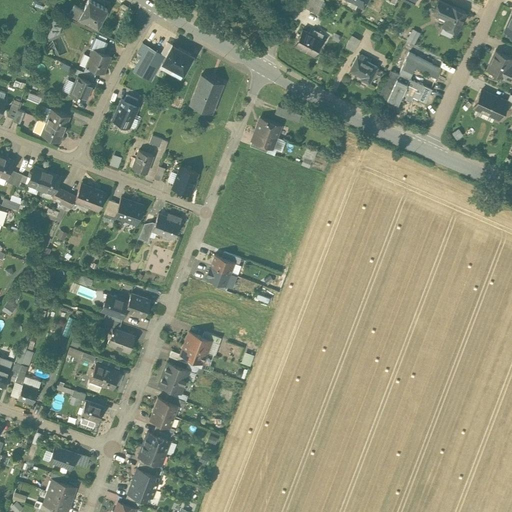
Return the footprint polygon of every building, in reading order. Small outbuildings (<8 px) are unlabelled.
[(107,7),(93,0),(87,0),(83,8),(74,3),(69,11),(78,16),(78,17),(85,21),(86,19),(97,25),(107,7)] [(323,0),(306,0),(303,7),(317,14),(323,0)] [(466,12),(439,0),(438,0),(433,12),(446,18),(442,25),(443,26),(440,32),(451,37),(454,31),(456,32),(466,12)] [(55,8),(44,3),(39,12),(50,18),(55,8)] [(321,40),(302,30),(294,45),(306,51),(306,52),(310,54),(311,54),(313,55),(321,40)] [(413,30),(407,41),(414,44),(420,33),(413,30)] [(361,40),(353,35),(346,48),(354,53),(361,40)] [(148,45),(142,42),(137,51),(142,54),(148,45)] [(193,55),(172,43),(162,62),(183,73),(193,55)] [(165,55),(148,45),(142,54),(136,65),(138,65),(134,71),(142,75),(141,75),(142,76),(143,75),(149,79),(152,74),(154,75),(165,55)] [(110,55),(93,48),(90,55),(84,53),(80,63),(97,70),(103,72),(110,55)] [(511,57),(510,56),(495,50),(486,69),(511,81),(511,79),(511,67),(508,66),(511,58),(511,57)] [(432,64),(409,52),(399,73),(410,79),(415,68),(437,78),(442,68),(432,64)] [(372,61),(358,53),(357,57),(371,64),(372,61)] [(357,57),(356,56),(349,71),(361,78),(361,79),(369,83),(377,67),(371,64),(357,57)] [(445,62),(435,57),(432,64),(442,68),(445,62)] [(97,70),(86,65),(84,71),(95,76),(97,70)] [(95,76),(84,71),(81,77),(92,82),(95,76)] [(390,71),(379,95),(387,99),(398,75),(390,71)] [(410,79),(399,73),(398,75),(387,99),(397,104),(400,97),(411,102),(414,96),(418,98),(417,99),(425,103),(432,89),(410,79)] [(224,83),(201,74),(190,104),(212,113),(224,83)] [(81,77),(78,76),(76,82),(75,81),(75,82),(71,93),(70,92),(70,93),(85,99),(92,82),(81,77)] [(504,99),(481,89),(473,107),(495,117),(504,99)] [(137,99),(126,94),(123,100),(135,105),(137,99)] [(123,100),(121,99),(121,100),(116,111),(112,118),(128,125),(137,106),(135,105),(123,100)] [(19,104),(12,101),(7,115),(13,117),(17,109),(19,104)] [(280,103),(277,112),(300,120),(303,112),(280,103)] [(70,115),(52,108),(47,121),(64,128),(70,115)] [(24,111),(17,109),(13,117),(12,120),(19,123),(24,111)] [(280,124),(260,116),(256,128),(276,135),(280,124)] [(64,128),(47,121),(39,117),(33,130),(59,141),(64,128)] [(507,131),(498,127),(491,143),(500,147),(507,131)] [(276,135),(256,128),(251,139),(268,146),(272,147),(276,135)] [(163,139),(152,135),(149,142),(160,146),(163,139)] [(168,141),(163,139),(160,146),(159,149),(164,152),(168,141)] [(268,146),(252,139),(250,145),(266,151),(268,146)] [(315,150),(307,147),(304,155),(312,158),(315,150)] [(153,155),(139,150),(135,159),(137,160),(135,167),(133,166),(132,167),(146,172),(153,155)] [(119,166),(122,155),(114,153),(111,163),(119,166)] [(14,160),(1,155),(0,156),(0,181),(4,183),(6,178),(7,178),(11,168),(13,169),(14,165),(12,164),(14,160)] [(197,172),(181,165),(172,187),(190,194),(194,185),(192,185),(197,172)] [(34,166),(28,183),(41,188),(48,170),(34,166)] [(165,168),(159,166),(154,178),(161,180),(165,168)] [(18,172),(12,170),(8,182),(13,184),(18,172)] [(61,175),(48,170),(41,188),(54,193),(57,186),(61,175)] [(23,174),(18,172),(13,184),(18,185),(23,174)] [(28,176),(23,174),(18,185),(24,188),(28,176)] [(105,192),(81,182),(75,195),(73,200),(98,210),(105,192)] [(68,191),(57,186),(54,193),(52,198),(62,202),(63,202),(68,191)] [(68,191),(63,202),(71,206),(73,200),(75,195),(68,191)] [(143,204),(121,196),(119,202),(114,215),(115,215),(137,223),(143,204)] [(15,201),(3,198),(1,204),(13,208),(15,201)] [(119,202),(110,199),(103,213),(115,217),(115,215),(114,215),(119,202)] [(59,210),(48,206),(46,211),(56,215),(59,210)] [(172,214),(171,217),(159,212),(153,225),(152,228),(173,237),(181,218),(172,214)] [(153,225),(144,222),(138,237),(147,240),(152,228),(153,225)] [(61,229),(58,236),(64,238),(67,232),(61,229)] [(241,257),(223,250),(221,256),(235,261),(238,263),(241,257)] [(221,256),(214,253),(210,265),(230,272),(235,261),(221,256)] [(230,272),(210,265),(206,275),(226,283),(230,272)] [(150,299),(131,292),(128,301),(131,302),(128,310),(144,316),(147,307),(150,299)] [(128,301),(110,294),(108,300),(104,302),(101,309),(105,311),(122,317),(125,309),(128,310),(131,302),(128,301)] [(8,301),(3,309),(10,314),(15,306),(8,301)] [(122,317),(105,311),(103,316),(106,317),(120,322),(122,317)] [(120,322),(106,317),(103,324),(113,327),(114,327),(119,329),(121,323),(120,322)] [(119,329),(114,327),(113,327),(113,328),(112,328),(112,330),(113,330),(108,343),(124,348),(130,350),(135,335),(119,329)] [(221,337),(204,330),(202,336),(211,340),(218,343),(221,337)] [(202,336),(189,331),(184,342),(207,351),(211,340),(202,336)] [(207,351),(184,342),(180,353),(188,356),(186,362),(187,363),(198,367),(200,368),(202,362),(203,362),(207,351)] [(180,353),(171,349),(169,355),(186,362),(188,356),(180,353)] [(95,355),(83,351),(81,358),(93,362),(95,355)] [(252,355),(246,352),(243,362),(248,364),(252,355)] [(77,362),(78,354),(67,353),(66,360),(77,362)] [(14,361),(10,372),(17,374),(18,369),(20,364),(14,361)] [(185,368),(167,361),(158,384),(171,388),(180,392),(181,392),(189,370),(185,368)] [(119,371),(96,362),(89,379),(90,380),(88,387),(99,391),(102,384),(113,388),(119,371)] [(198,367),(187,363),(185,368),(189,370),(196,373),(198,367)] [(8,371),(0,367),(0,381),(2,383),(1,385),(2,386),(6,375),(7,375),(8,371)] [(25,371),(18,369),(17,374),(14,380),(21,383),(25,371)] [(37,388),(23,383),(21,388),(18,398),(32,403),(37,388)] [(74,389),(58,384),(56,389),(72,394),(74,389)] [(180,392),(171,388),(169,394),(186,400),(188,395),(181,392),(180,392)] [(85,393),(74,389),(72,394),(72,395),(79,398),(83,399),(85,393)] [(79,398),(72,395),(69,402),(76,405),(79,398)] [(178,404),(158,396),(153,407),(174,415),(178,404)] [(102,406),(86,400),(80,414),(81,414),(80,417),(81,417),(80,421),(93,426),(95,419),(98,420),(101,412),(100,412),(102,406)] [(174,415),(153,407),(149,419),(170,426),(174,415)] [(171,434),(154,427),(152,433),(169,439),(171,434)] [(152,433),(147,431),(143,443),(165,452),(170,439),(169,439),(152,433)] [(31,442),(26,456),(32,459),(37,444),(31,442)] [(165,452),(143,443),(138,455),(141,456),(159,463),(161,464),(165,452)] [(76,452),(54,444),(52,451),(54,452),(51,460),(49,459),(49,460),(71,468),(76,452)] [(159,463),(141,456),(139,462),(157,469),(159,463)] [(157,469),(139,462),(137,467),(155,474),(157,469)] [(155,474),(137,467),(132,480),(155,488),(158,480),(153,479),(155,474)] [(63,476),(52,472),(50,478),(52,479),(61,482),(63,476)] [(61,482),(52,479),(48,491),(71,499),(75,487),(61,482)] [(155,488),(132,480),(128,492),(145,498),(146,498),(147,494),(152,496),(155,488)] [(15,490),(13,497),(25,501),(27,494),(15,490)] [(71,499),(48,491),(44,503),(67,511),(71,499)] [(145,498),(128,492),(125,497),(142,504),(145,498)] [(132,511),(135,507),(118,501),(113,511),(132,511)] [(17,502),(11,507),(15,511),(20,506),(17,502)]
